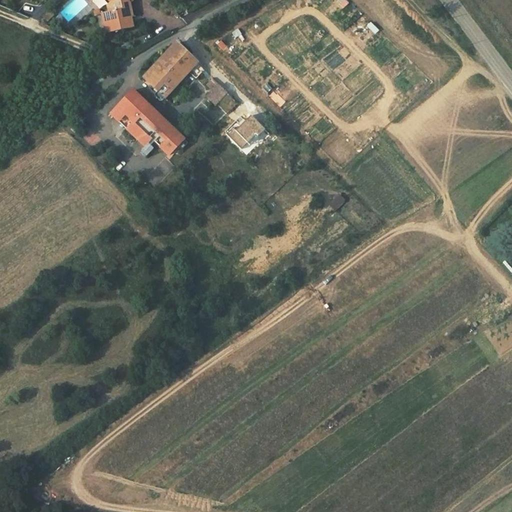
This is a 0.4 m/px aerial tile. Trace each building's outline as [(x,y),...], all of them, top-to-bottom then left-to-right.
[(134,27),(131,17),(128,18),(126,8),(132,3),(134,0),(108,0),(111,2),(107,5),(109,12),(102,14),(106,33),(134,27)] [(128,18),(131,17),(135,16),(132,3),(126,8),(128,18)] [(54,16),(51,12),(44,18),(48,22),(54,16)] [(165,98),(197,64),(176,45),(144,78),(165,98)] [(234,100),(213,80),(208,85),(214,91),(208,97),(216,105),(222,99),(229,106),(234,100)] [(117,107),(120,110),(137,127),(146,134),(161,119),(133,91),(117,107)] [(137,127),(120,110),(112,117),(129,135),(137,127)] [(161,119),(146,134),(168,156),(183,140),(161,119)] [(173,161),(188,145),(183,140),(168,156),(173,161)] [(143,144),(135,153),(141,159),(150,151),(143,144)] [(269,145),(258,157),(270,168),(281,156),(269,145)]
